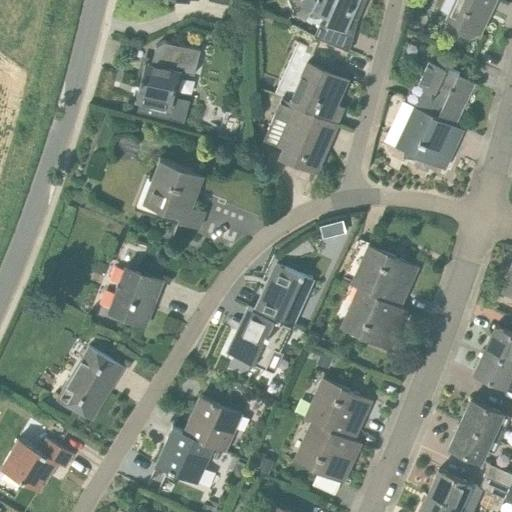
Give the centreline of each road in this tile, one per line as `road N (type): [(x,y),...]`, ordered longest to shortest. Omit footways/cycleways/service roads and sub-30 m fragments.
road 1 (residential): [(81,511),(229,273),(292,221),(353,200)]
road 2 (tertiary): [(0,301),(58,151),(96,0)]
road 3 (residential): [(369,511),(480,219)]
road 4 (residential): [(353,200),(353,166),(395,0)]
road 5 (residential): [(353,200),(404,199),(480,219)]
road 6 (residential): [(480,219),(511,102)]
